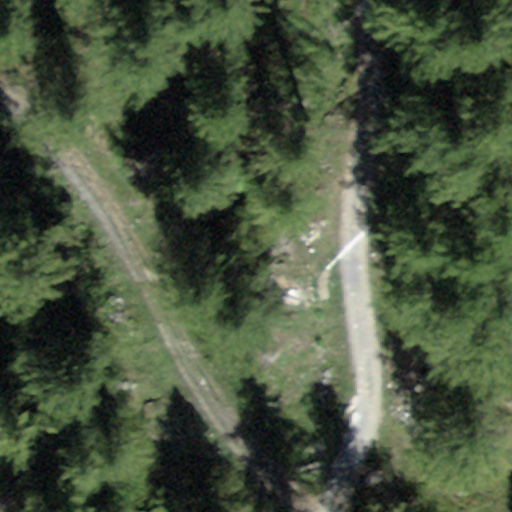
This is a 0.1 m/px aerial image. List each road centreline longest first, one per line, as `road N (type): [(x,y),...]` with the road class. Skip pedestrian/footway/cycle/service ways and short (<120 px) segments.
road 1 (track): [(320,511),(353,457),(366,384),(345,132),(347,0)]
road 2 (track): [(306,511),(207,399),(117,228),(71,166),(0,95)]
